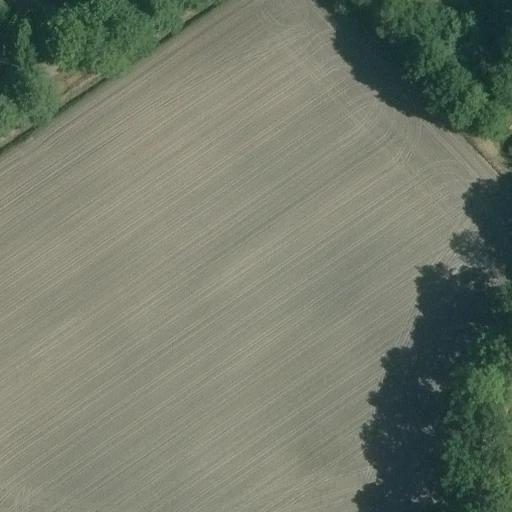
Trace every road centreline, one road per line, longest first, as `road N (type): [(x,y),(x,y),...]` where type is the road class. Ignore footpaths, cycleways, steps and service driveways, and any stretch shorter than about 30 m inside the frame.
road 1 (unclassified): [(0,104),(153,0)]
road 2 (tertiary): [(483,511),(480,441),(493,386),(511,354)]
